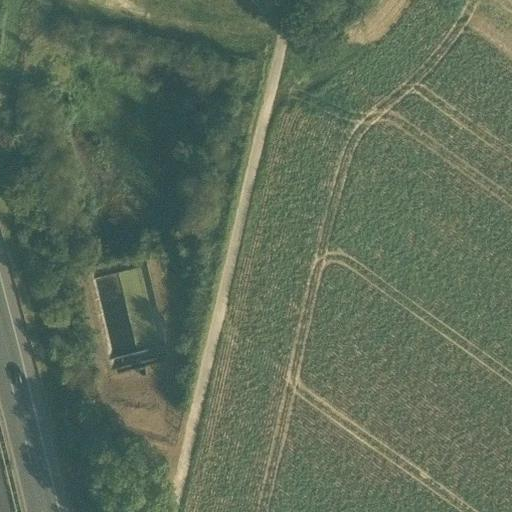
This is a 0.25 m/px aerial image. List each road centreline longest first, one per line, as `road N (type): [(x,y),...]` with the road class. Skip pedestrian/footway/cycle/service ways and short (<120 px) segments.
road 1 (track): [(291,0),(173,511)]
road 2 (motorway): [(43,511),(0,333)]
